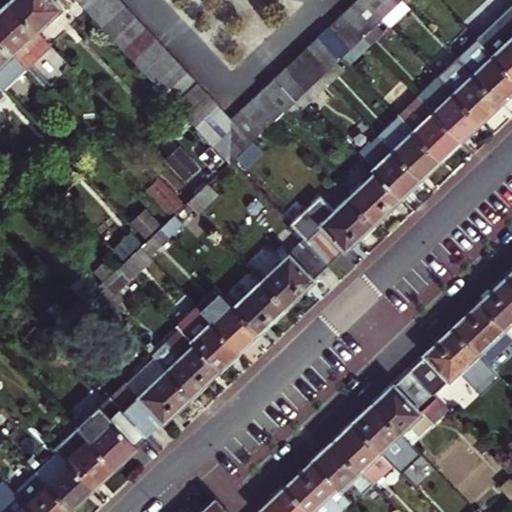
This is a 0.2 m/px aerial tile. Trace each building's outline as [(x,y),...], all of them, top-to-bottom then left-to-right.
[(39,29),(11,0),(10,0),(0,10),(0,36),(28,66),(52,43),(39,29)] [(11,0),(39,29),(68,0),(11,0)] [(88,0),(84,4),(94,15),(109,0),(88,0)] [(119,0),(109,0),(94,15),(104,26),(126,6),(119,0)] [(375,23),(383,15),(368,0),(356,0),(352,5),(371,27),(375,23)] [(368,0),(383,15),(394,5),(389,0),(368,0)] [(394,5),(383,15),(391,24),(403,12),(395,4),(394,5)] [(364,34),(371,27),(352,5),(340,16),(360,37),(364,34)] [(126,6),(104,26),(114,37),(136,17),(126,6)] [(511,6),(480,37),(511,70),(511,6)] [(330,25),(350,47),(360,37),(340,16),(330,25)] [(114,37),(125,47),(146,28),(136,17),(114,37)] [(364,34),(372,42),(383,31),(375,23),(371,27),(364,34)] [(318,36),(338,58),(342,54),(344,52),(350,47),(330,25),(318,36)] [(125,47),(134,58),(156,38),(146,28),(125,47)] [(344,52),(352,60),(372,42),(364,34),(360,37),(350,47),(344,52)] [(0,84),(4,89),(28,66),(0,36),(0,84)] [(337,59),(338,58),(318,36),(308,46),(328,67),(337,59)] [(503,100),(511,91),(511,70),(480,37),(461,55),(503,100)] [(137,61),(146,70),(167,50),(167,49),(156,38),(134,58),(137,61)] [(324,71),(328,67),(308,46),(303,50),(287,66),(307,88),(324,71)] [(146,70),(156,80),(177,60),(167,50),(146,70)] [(482,120),(503,100),(461,55),(440,75),(454,90),(463,100),(482,120)] [(337,59),(328,67),(324,71),(332,80),(345,68),(337,59)] [(177,60),(156,80),(166,91),(188,72),(177,60)] [(275,77),(295,98),(304,90),(307,88),(287,66),(275,77)] [(324,71),(307,88),(304,90),(312,99),(332,80),(324,71)] [(188,72),(166,91),(177,103),(198,83),(188,72)] [(264,87),(284,109),(295,98),(275,77),(264,87)] [(198,83),(177,103),(187,113),(208,94),(198,83)] [(253,97),(274,119),(276,116),(284,109),(264,87),(253,97)] [(482,120),(463,100),(454,90),(435,108),(463,138),(482,120)] [(208,94),(187,113),(197,124),(219,104),(208,94)] [(242,107),(263,129),(274,119),(253,97),(242,107)] [(443,156),(463,138),(435,108),(425,98),(405,116),(415,127),(417,129),(443,156)] [(252,140),(231,118),(219,104),(197,124),(231,159),(242,149),(252,140)] [(242,107),(231,118),(252,140),(263,129),(242,107)] [(443,156),(417,129),(415,127),(395,147),(422,176),(443,156)] [(402,195),(422,176),(395,147),(375,166),(378,169),(402,195)] [(351,195),(375,221),(402,195),(378,169),(351,195)] [(189,199),(199,210),(211,200),(200,188),(194,195),(189,199)] [(349,246),(375,221),(351,195),(307,237),(330,262),(348,245),(349,246)] [(163,225),(171,234),(185,220),(177,211),(170,217),(163,225)] [(143,243),(151,252),(171,234),(163,225),(146,240),(145,241),(143,243)] [(131,233),(115,249),(124,258),(141,243),(131,233)] [(330,262),(307,237),(263,278),(288,304),(318,276),(316,275),(330,262)] [(123,263),(134,274),(154,255),(151,252),(143,243),(123,263)] [(110,256),(95,271),(103,279),(118,265),(110,256)] [(96,288),(106,300),(134,274),(123,263),(101,283),(96,288)] [(511,322),(511,279),(508,275),(480,301),(506,329),(511,322)] [(261,329),(288,304),(263,278),(237,303),(241,307),(261,329)] [(261,329),(241,307),(237,303),(233,299),(218,283),(198,302),(241,349),(261,329)] [(453,326),(480,354),(506,329),(480,301),(453,326)] [(241,349),(198,302),(178,321),(181,324),(221,367),(241,349)] [(221,367),(181,324),(153,350),(159,357),(194,394),(221,367)] [(480,354),(453,326),(441,338),(426,352),(428,355),(411,370),(436,396),(480,354)] [(151,384),(142,394),(125,409),(147,432),(164,416),(166,419),(194,394),(159,357),(141,374),(151,384)] [(411,443),(447,408),(436,396),(411,370),(397,384),(394,382),(373,403),(411,443)] [(131,383),(142,394),(151,384),(141,374),(131,383)] [(411,443),(373,403),(354,421),(394,463),(413,444),(411,443)] [(121,405),(89,435),(117,465),(140,443),(138,441),(147,432),(125,409),(121,405)] [(374,482),(394,463),(354,421),(338,435),(334,439),(361,469),(374,482)] [(68,456),(89,435),(79,424),(57,445),(59,447),(68,456)] [(68,456),(95,486),(117,465),(89,435),(68,456)] [(341,488),(361,469),(334,439),(313,459),(341,488)] [(73,506),(95,486),(68,456),(59,447),(37,468),(73,506)] [(333,511),(349,497),(341,488),(313,459),(285,485),(311,511),(333,511)] [(15,489),(36,511),(67,511),(73,506),(37,468),(15,489)] [(511,475),(502,485),(511,496),(511,475)] [(311,511),(285,485),(269,500),(258,510),(259,511),(311,511)] [(0,511),(36,511),(15,489),(0,502),(0,511)] [(229,511),(215,498),(200,511),(229,511)]
